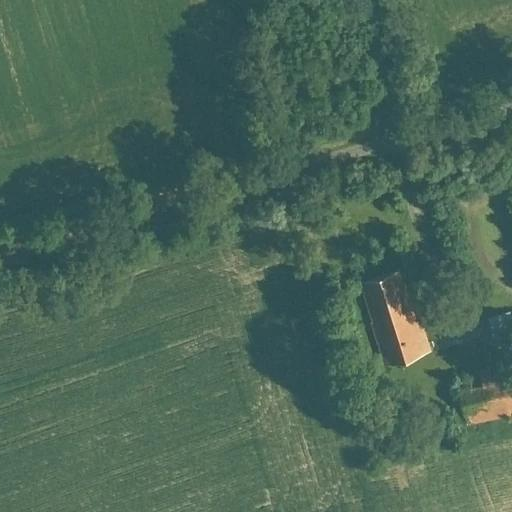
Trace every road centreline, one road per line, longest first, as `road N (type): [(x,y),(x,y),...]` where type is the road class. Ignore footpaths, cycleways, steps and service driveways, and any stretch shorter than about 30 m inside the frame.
road 1 (unclassified): [(0,268),(511,113)]
road 2 (track): [(380,0),(397,148)]
